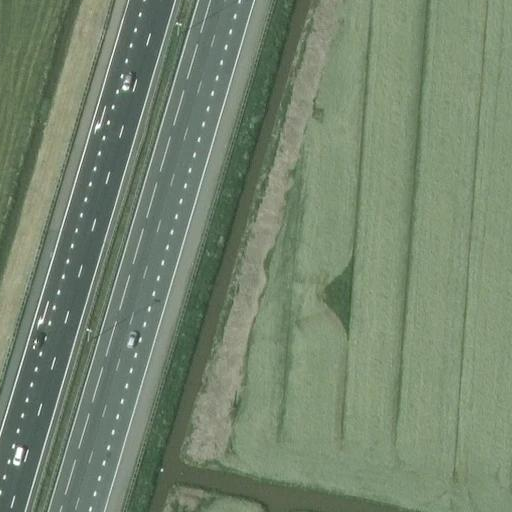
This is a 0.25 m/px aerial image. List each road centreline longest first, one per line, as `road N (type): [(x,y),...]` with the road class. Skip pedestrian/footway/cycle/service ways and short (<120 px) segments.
road 1 (motorway): [(161,0),(11,511)]
road 2 (motorway): [(70,511),(218,0)]
road 3 (tertiary): [(420,0),(289,511)]
